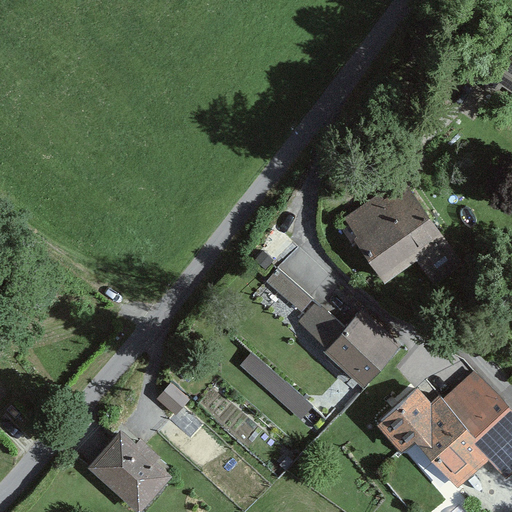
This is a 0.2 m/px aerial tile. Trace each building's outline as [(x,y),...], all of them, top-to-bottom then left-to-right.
[(504,87),(511,92),(511,62),(472,36),(453,64),(499,94),(504,87)] [(404,179),(345,221),(390,283),(419,263),(431,280),(461,258),(404,179)] [(402,348),(363,312),(323,356),(361,391),(402,348)] [(240,366),(303,415),(314,401),(251,352),(240,366)] [(437,465),(504,404),(476,373),(444,401),(441,398),(434,405),(421,391),(380,428),(406,456),(418,444),(437,465)] [(190,403),(172,386),(158,400),(177,417),(190,403)] [(511,412),(504,404),(437,465),(460,489),(489,462),(507,481),(511,477),(511,412)] [(141,445),(126,433),(92,474),(138,511),(149,511),(177,478),(159,463),(164,457),(144,441),(141,445)]
